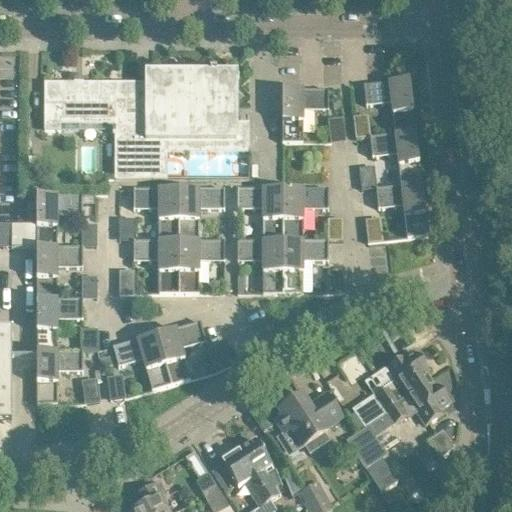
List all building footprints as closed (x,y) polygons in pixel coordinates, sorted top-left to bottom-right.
[(115,128),(115,132),(115,182),(167,182),(167,156),(249,156),(249,125),(238,125),(238,73),(145,73),(145,85),(136,85),(136,113),(115,113),(115,123),(115,128)] [(363,88),(366,109),(391,106),(395,138),(415,135),(409,83),(363,88)] [(61,133),(61,128),(115,128),(115,123),(115,113),(136,113),(136,85),(44,85),(44,133),(61,133)] [(282,93),(282,146),(303,146),(303,114),(328,114),(328,93),(282,93)] [(370,116),(355,117),(356,140),(371,139),(370,116)] [(332,120),(333,143),(347,142),(346,120),(332,120)] [(370,141),(372,161),(397,158),(401,189),(376,192),(421,187),(415,135),(395,138),(370,141)] [(24,195),(37,196),(37,174),(25,174),(24,195)] [(360,190),(377,189),(377,174),(360,175),(360,190)] [(407,242),(428,239),(421,187),(376,192),(378,212),(403,209),(407,242)] [(133,192),(133,213),(159,213),(159,244),(133,244),(133,245),(179,245),(179,192),(133,192)] [(224,213),(224,192),(179,192),(179,245),(224,245),(224,244),(199,244),(199,213),(224,213)] [(237,245),(283,245),(283,192),(237,192),(237,213),(263,213),(263,244),(237,244),(237,245)] [(328,213),(328,192),(283,192),(283,245),(328,245),(328,244),(303,244),(303,213),(328,213)] [(36,227),(36,250),(36,251),(82,251),(82,250),(57,250),(57,219),(82,219),(82,207),(82,198),(36,198),(36,226),(36,227)] [(94,198),(82,198),(82,207),(94,207),(94,198)] [(364,222),(366,246),(385,244),(382,220),(364,222)] [(0,425),(11,425),(11,404),(12,358),(11,332),(0,332),(0,250),(36,250),(36,227),(12,227),(0,227),(0,425)] [(159,297),(179,297),(179,245),(133,245),(133,265),(159,265),(159,297)] [(224,265),(224,245),(179,245),(179,297),(199,297),(199,265),(224,265)] [(237,245),(237,265),(263,265),(263,297),(283,297),(283,245),(237,245)] [(328,245),(283,245),(283,297),(303,297),(303,265),(328,265),(328,245)] [(83,302),(57,302),(57,271),(83,271),(82,251),(36,251),(36,303),(83,303),(83,302)] [(245,298),(245,276),(243,276),(243,272),(237,272),(237,276),(237,298),(245,298)] [(135,295),(135,274),(121,274),(122,295),(135,295)] [(83,303),(36,303),(37,355),(57,355),(57,323),(83,323),(83,303)] [(200,325),(156,338),(171,389),(190,383),(181,352),(206,345),(200,325)] [(171,389),(156,338),(112,350),(118,370),(143,363),(152,394),(171,389)] [(97,355),(96,355),(98,362),(105,360),(103,353),(97,355)] [(37,408),(57,408),(57,375),(83,375),(83,355),(57,355),(37,355),(37,358),(37,408)] [(430,384),(425,376),(428,374),(417,357),(405,365),(402,360),(387,370),(396,383),(387,390),(388,392),(376,400),(374,398),(352,412),(366,432),(369,430),(378,424),(387,418),(385,415),(430,384)] [(109,360),(99,363),(101,372),(112,369),(109,360)] [(435,391),(430,384),(385,415),(387,418),(378,424),(385,434),(407,420),(408,421),(417,415),(426,428),(441,418),(438,414),(450,406),(438,389),(435,391)] [(282,419),(275,423),(284,437),(291,432),(303,451),(307,457),(328,444),(324,437),(326,436),(324,432),(342,421),(338,414),(327,397),(309,409),(302,399),(279,414),(282,419)] [(366,432),(347,445),(365,473),(387,458),(369,430),(366,432)] [(427,444),(439,461),(454,451),(443,434),(427,444)] [(272,468),(255,443),(238,454),(271,503),(280,497),(276,490),(281,486),(275,473),(273,468),(272,468)] [(276,511),(271,503),(238,454),(222,465),(238,490),(243,487),(258,511),(256,511),(276,511)] [(382,462),(365,473),(381,496),(397,484),(382,462)] [(209,477),(195,484),(204,500),(219,493),(209,477)] [(292,480),(284,485),(292,499),(299,495),(292,480)] [(166,511),(161,502),(166,499),(159,485),(130,501),(136,511),(166,511)] [(306,511),(331,511),(332,511),(325,499),(318,485),(298,496),(306,510),(306,511)] [(204,500),(210,511),(225,511),(230,510),(219,493),(204,500)]
